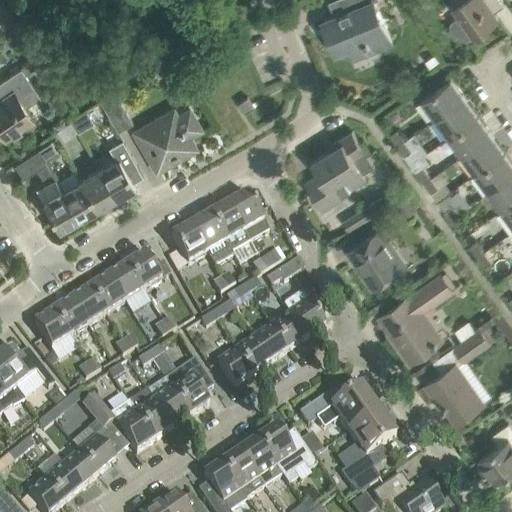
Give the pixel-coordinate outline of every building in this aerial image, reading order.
[(368,44),(371,52),(392,43),(374,1),(376,0),(338,0),(343,12),(322,21),(335,54),(364,42),(365,46),(368,44)] [(470,34),(472,37),(498,18),(485,0),(463,0),(452,8),(458,16),(451,21),(449,30),(455,38),(463,39),(470,34)] [(0,2),(0,25),(11,19),(0,2)] [(0,98),(0,135),(3,135),(5,139),(34,120),(25,107),(41,97),(26,74),(42,63),(38,56),(0,81),(0,98),(0,99),(0,98)] [(114,71),(102,78),(108,88),(119,81),(114,71)] [(436,117),(465,96),(451,77),(422,99),(436,117)] [(118,131),(133,122),(115,92),(100,101),(118,131)] [(478,115),(465,96),(436,117),(449,136),(478,115)] [(238,104),(240,106),(245,113),(254,106),(248,97),(238,104)] [(202,129),(190,108),(180,114),(176,107),(134,131),(157,171),(197,148),(190,136),(202,129)] [(71,120),(78,130),(94,120),(87,109),(71,120)] [(462,154),(492,133),(478,115),(449,136),(462,154)] [(63,140),(78,130),(71,120),(56,130),(63,140)] [(390,135),(397,145),(404,140),(397,130),(390,135)] [(305,182),(323,210),(345,196),(343,193),(366,178),(363,173),(374,166),(367,155),(369,153),(370,154),(371,153),(363,140),(361,141),(362,141),(359,143),(352,131),(332,144),(334,147),(312,161),(319,173),(305,182)] [(505,152),(492,133),(462,154),(476,173),(505,152)] [(51,140),(38,149),(45,160),(58,151),(51,140)] [(411,151),(404,140),(397,145),(404,156),(411,151)] [(45,160),(38,149),(15,164),(23,178),(47,162),(45,160)] [(489,191),(511,175),(511,161),(505,152),(476,173),(489,191)] [(119,158),(100,169),(116,197),(135,186),(119,158)] [(416,172),(424,182),(431,177),(423,167),(416,172)] [(81,179),(97,207),(116,197),(100,169),(81,179)] [(58,182),(62,190),(78,218),(97,207),(81,179),(77,171),(58,182)] [(511,203),(511,175),(489,191),(503,210),(511,203)] [(62,190),(58,182),(55,177),(43,184),(50,197),(43,201),(59,229),(78,218),(62,190)] [(438,188),(431,177),(424,182),(431,193),(438,188)] [(394,191),(343,222),(348,230),(399,199),(394,191)] [(258,214),(248,195),(228,206),(250,244),(269,233),(263,223),(264,223),(258,214)] [(409,196),(396,203),(405,217),(418,209),(409,196)] [(511,222),(511,203),(503,210),(511,222)] [(443,209),(450,219),(457,214),(450,204),(443,209)] [(228,206),(210,217),(231,254),(250,244),(228,206)] [(465,225),(457,214),(450,219),(457,230),(465,225)] [(210,217),(191,227),(207,255),(215,269),(234,259),(231,254),(210,217)] [(191,227),(172,238),(188,266),(207,255),(191,227)] [(380,229),(349,250),(374,288),(405,266),(380,229)] [(469,246),(477,257),(484,251),(477,241),(469,246)] [(491,262),(484,251),(477,257),(484,267),(491,262)] [(274,253),(260,261),(266,273),(281,263),(274,253)] [(144,254),(126,266),(143,293),(161,281),(153,268),(144,254)] [(283,283),(304,270),(298,259),(266,280),(271,287),(282,281),(283,283)] [(260,277),(266,273),(260,261),(253,266),(260,277)] [(162,262),(153,268),(161,281),(170,276),(162,262)] [(126,266),(107,277),(125,304),(143,293),(126,266)] [(228,275),(221,279),(227,291),(235,286),(228,275)] [(410,295),(386,312),(396,325),(389,330),(411,361),(441,340),(421,311),(451,290),(441,275),(411,296),(410,295)] [(107,277),(89,289),(106,316),(125,304),(107,277)] [(220,295),(227,291),(221,279),(213,284),(220,295)] [(255,280),(244,287),(249,294),(260,287),(255,280)] [(249,294),(244,287),(234,293),(239,301),(249,294)] [(89,289),(71,301),(88,328),(106,316),(89,289)] [(290,315),(307,340),(325,328),(308,303),(307,303),(301,295),(284,307),(290,315)] [(71,301),(52,312),(69,339),(88,328),(71,301)] [(222,308),(211,315),(216,322),(227,315),(222,308)] [(51,351),(69,339),(52,312),(34,324),(51,351)] [(216,322),(211,315),(201,322),(205,329),(216,322)] [(290,315),(272,327),(289,352),(307,340),(290,315)] [(162,324),(169,335),(178,329),(171,318),(162,324)] [(160,340),(169,335),(162,324),(153,330),(160,340)] [(270,365),(289,352),(272,327),(253,339),(270,365)] [(463,361),(490,343),(480,329),(454,347),(463,361)] [(130,337),(123,342),(130,353),(137,348),(130,337)] [(253,339),(235,352),(252,377),(270,365),(253,339)] [(122,357),(130,353),(123,342),(116,347),(122,357)] [(54,385),(27,351),(18,358),(10,348),(4,353),(3,352),(0,353),(0,371),(15,390),(35,375),(47,391),(54,385)] [(148,355),(153,362),(164,356),(159,348),(148,355)] [(234,389),(252,377),(235,352),(217,364),(234,389)] [(142,369),(153,362),(148,355),(138,362),(142,369)] [(93,361),(86,365),(93,376),(100,371),(93,361)] [(165,380),(172,390),(190,418),(209,406),(202,396),(213,389),(194,361),(165,380)] [(455,363),(427,384),(444,408),(446,406),(457,421),(483,403),(455,363)] [(86,381),(93,376),(86,365),(79,370),(86,381)] [(119,367),(108,373),(113,381),(124,374),(119,367)] [(0,416),(2,418),(12,410),(13,412),(25,406),(13,391),(15,390),(0,371),(0,416)] [(339,421),(348,434),(377,414),(371,406),(373,404),(361,388),(330,410),(322,398),(299,415),(308,427),(316,421),(324,431),(339,421)] [(146,390),(128,402),(155,442),(173,430),(154,402),(146,390)] [(154,402),(173,430),(190,418),(172,390),(154,402)] [(57,392),(49,399),(55,407),(64,401),(57,392)] [(103,431),(114,422),(93,397),(82,406),(103,431)] [(136,455),(155,442),(128,402),(112,413),(120,425),(117,427),(136,455)] [(57,409),(47,417),(53,424),(63,416),(57,409)] [(356,496),(379,481),(365,459),(396,437),(384,421),(383,422),(377,414),(348,434),(358,447),(342,458),(349,468),(341,474),(349,487),(350,487),(356,496)] [(53,424),(47,417),(38,425),(43,431),(53,424)] [(258,441),(282,478),(289,487),(298,480),(294,474),(304,467),(309,473),(317,468),(294,432),(283,439),(276,428),(258,441)] [(73,446),(98,477),(115,463),(90,432),(73,446)] [(511,470),(511,442),(509,438),(479,459),(495,482),(511,470)] [(28,440),(18,448),(24,455),(33,447),(28,440)] [(265,489),(282,478),(258,441),(240,453),(265,489)] [(81,491),(98,477),(73,446),(71,444),(54,458),(62,467),(81,491)] [(24,455),(18,448),(8,456),(14,463),(24,455)] [(240,453),(222,465),(246,501),(265,489),(240,453)] [(235,511),(248,504),(246,501),(222,465),(203,477),(216,496),(206,503),(212,511),(235,511)] [(45,481),(64,505),(81,491),(62,467),(45,481)] [(410,489),(400,476),(372,495),(381,508),(386,505),(390,511),(440,511),(443,510),(426,485),(413,494),(409,489),(410,489)] [(41,511),(55,511),(64,505),(45,481),(28,495),(41,511)] [(17,511),(2,494),(0,496),(0,511),(17,511)] [(185,511),(175,496),(157,509),(158,511),(202,511),(200,508),(194,511),(185,511)] [(374,511),(375,511),(365,497),(351,507),(354,511),(374,511)] [(306,511),(315,511),(320,509),(312,499),(302,507),(306,511)]
